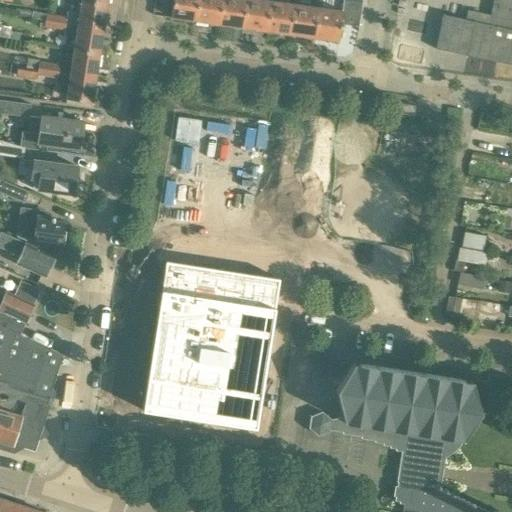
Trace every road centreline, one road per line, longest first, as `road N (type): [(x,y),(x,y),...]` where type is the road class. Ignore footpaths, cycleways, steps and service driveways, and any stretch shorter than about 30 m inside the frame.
road 1 (residential): [(76,429),(133,42)]
road 2 (residential): [(373,511),(378,473),(76,429)]
road 3 (residential): [(367,74),(133,42)]
road 4 (residential): [(511,346),(322,316)]
road 5 (residential): [(511,97),(367,74)]
